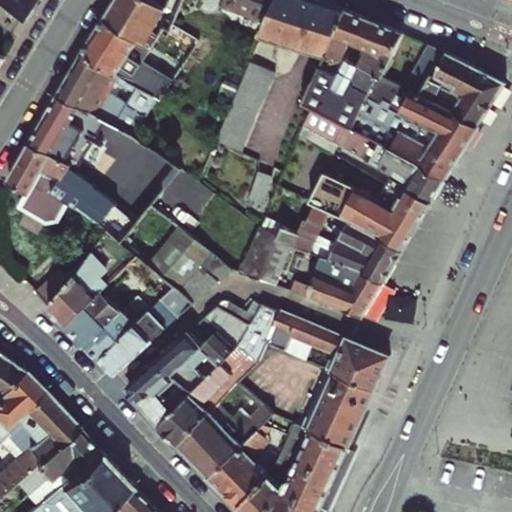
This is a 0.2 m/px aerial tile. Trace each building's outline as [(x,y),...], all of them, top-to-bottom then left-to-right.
[(6,0),(31,19),(41,4),(43,0),(6,0)] [(147,44),(169,8),(156,0),(118,0),(107,19),(140,40),(147,44)] [(277,0),(225,0),(224,5),(269,22),(277,0)] [(277,0),(269,22),(264,34),(293,43),(293,45),(309,50),(309,48),(328,54),(347,10),(317,0),(277,0)] [(384,76),(406,34),(347,10),(328,54),(321,68),(336,75),(344,58),(352,41),(368,48),(360,66),(355,76),(357,84),(372,91),(379,74),(384,76)] [(131,55),(140,40),(107,19),(98,34),(131,55)] [(200,37),(173,22),(170,30),(166,29),(154,48),(183,66),(200,37)] [(98,34),(86,53),(120,74),(131,55),(98,34)] [(352,41),(344,58),(360,66),(368,48),(352,41)] [(431,45),(407,88),(480,124),(509,81),(447,51),(431,45)] [(154,48),(144,63),(174,81),(183,66),(154,48)] [(61,96),(138,134),(144,124),(149,116),(130,105),(132,102),(112,90),(118,80),(127,85),(129,81),(120,74),(86,53),(61,96)] [(144,63),(131,55),(120,74),(129,81),(133,83),(144,63)] [(244,153),(255,126),(261,112),(278,73),(253,61),(219,142),(244,153)] [(144,63),(133,83),(141,87),(132,102),(130,105),(149,116),(159,98),(162,99),(174,81),(144,63)] [(480,124),(407,88),(384,76),(379,74),(372,91),(366,105),(356,128),(378,140),(385,128),(383,127),(386,121),(410,134),(456,160),(480,124)] [(317,109),(328,115),(356,128),(366,105),(346,95),(315,81),(305,104),(317,109)] [(352,83),(346,95),(366,105),(372,91),(357,84),(352,83)] [(308,128),(338,143),(344,132),(325,122),(328,115),(317,109),(308,128)] [(344,132),(338,143),(342,145),(393,175),(433,198),(445,176),(400,150),(392,147),(378,140),(356,128),(328,115),(325,122),(344,132)] [(445,176),(456,160),(410,134),(408,139),(399,135),(392,147),(400,150),(445,176)] [(73,162),(33,144),(12,181),(32,193),(22,210),(48,225),(62,221),(73,205),(54,191),(73,162)] [(313,201),(318,203),(333,210),(405,248),(433,198),(393,175),(380,195),(329,171),(313,201)] [(260,173),(250,199),(265,205),(275,179),(260,173)] [(154,206),(181,227),(201,243),(210,231),(164,195),(154,206)] [(333,210),(318,203),(309,222),(317,226),(319,221),(327,225),(342,237),(341,239),(367,251),(368,247),(397,262),(405,248),(333,210)] [(264,227),(281,235),(285,225),(268,218),(264,227)] [(367,251),(341,239),(338,245),(321,236),(327,225),(319,221),(317,226),(309,222),(306,220),(301,232),(285,225),(281,235),(279,240),(281,241),(295,246),(326,257),(369,273),(386,282),(397,262),(368,247),(367,251)] [(204,267),(215,254),(201,243),(181,227),(158,256),(131,235),(125,244),(141,258),(177,288),(197,304),(223,281),(204,267)] [(266,280),(281,241),(279,240),(281,235),(264,227),(243,272),(266,280)] [(78,278),(73,284),(53,306),(72,325),(106,289),(141,258),(125,244),(110,232),(78,278)] [(295,246),(281,241),(266,280),(279,285),(295,246)] [(236,270),(215,254),(204,267),(223,281),(236,270)] [(369,273),(326,257),(315,286),(300,280),(295,291),(367,317),(386,282),(369,273)] [(61,271),(39,292),(53,306),(73,284),(61,271)] [(177,288),(154,309),(104,358),(118,372),(197,304),(177,288)] [(92,346),(127,311),(106,289),(72,325),(92,346)] [(246,347),(263,359),(270,343),(284,311),(265,303),(257,317),(231,301),(226,309),(220,305),(207,318),(213,323),(224,330),(246,347)] [(133,318),(127,311),(92,346),(104,358),(154,309),(148,303),(133,318)] [(330,351),(323,367),(378,391),(393,357),(284,311),(270,343),(288,351),(295,335),(330,351)] [(206,328),(213,323),(207,318),(200,323),(206,328)] [(224,330),(207,346),(226,365),(246,347),(224,330)] [(186,364),(204,386),(226,365),(207,346),(192,331),(130,385),(144,401),(186,364)] [(220,406),(244,382),(253,372),(260,365),(263,359),(246,347),(226,365),(204,386),(164,423),(183,444),(214,412),(220,406)] [(0,394),(27,368),(0,349),(0,394)] [(307,378),(313,381),(322,385),(303,426),(352,448),(378,391),(323,367),(314,363),(307,378)] [(164,423),(204,386),(186,364),(144,401),(164,423)] [(0,446),(12,435),(15,431),(10,426),(45,387),(27,368),(0,394),(0,446)] [(262,380),(253,372),(244,382),(251,390),(262,380)] [(322,385),(313,381),(295,422),(296,423),(303,426),(322,385)] [(82,425),(45,387),(10,426),(15,431),(12,435),(26,450),(0,474),(0,477),(10,488),(82,425)] [(214,476),(266,425),(276,414),(266,404),(253,416),(245,407),(233,419),(227,425),(214,412),(183,444),(214,476)] [(227,425),(233,419),(220,406),(214,412),(227,425)] [(322,511),(352,448),(303,426),(296,423),(291,436),(279,463),(297,471),(293,481),(288,483),(286,490),(273,476),(244,507),(249,511),(322,511)] [(104,448),(82,425),(10,488),(0,496),(0,509),(1,511),(25,489),(29,494),(49,477),(50,478),(63,467),(71,476),(104,448)] [(244,507),(273,476),(255,457),(268,445),(262,438),(266,434),(273,428),(266,425),(214,476),(244,507)] [(272,441),(266,434),(262,438),(268,445),(272,441)] [(135,482),(104,448),(71,476),(27,511),(55,511),(100,511),(133,483),(135,482)] [(162,511),(133,483),(100,511),(162,511)]
